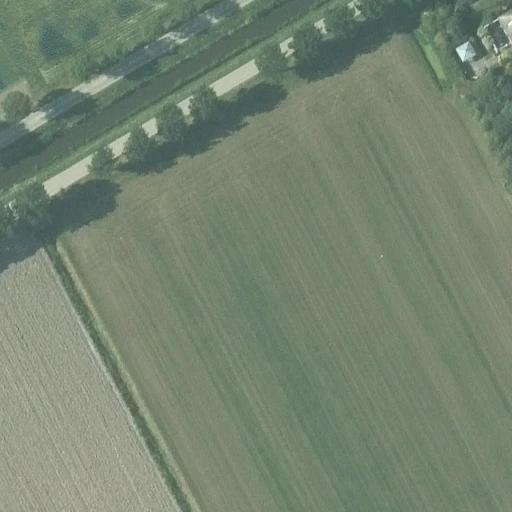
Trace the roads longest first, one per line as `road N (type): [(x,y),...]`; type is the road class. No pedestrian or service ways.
road 1 (unclassified): [(0,218),(369,0)]
road 2 (unclassified): [(239,0),(0,142)]
